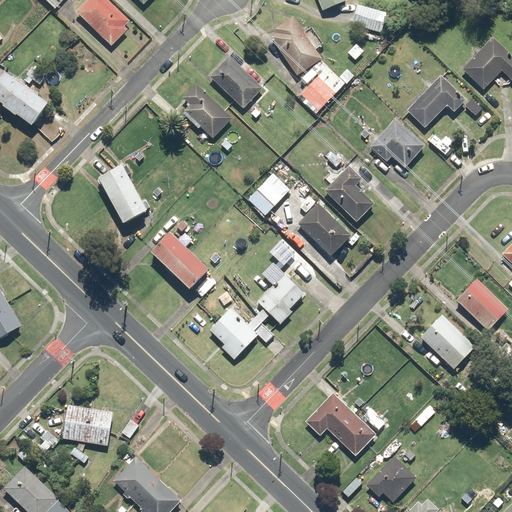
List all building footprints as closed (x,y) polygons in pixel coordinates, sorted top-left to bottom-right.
[(64,0),(44,0),(55,10),(64,0)] [(124,27),(129,22),(106,0),(89,0),(77,13),(111,47),(127,31),(124,27)] [(347,2),(346,0),(317,0),(322,12),(347,2)] [(388,15),(357,5),(351,24),(381,35),(388,15)] [(292,18),(273,31),(276,36),(273,38),(277,43),(274,45),(297,77),(322,59),(292,18)] [(324,46),(314,31),(308,35),(318,50),(324,46)] [(480,31),(471,40),(479,48),(488,39),(480,31)] [(511,57),(492,38),(462,71),(483,91),(501,72),(511,82),(511,57)] [(265,140),(277,127),(267,117),(266,118),(257,109),(267,99),(260,92),(262,90),(227,56),(208,76),(243,111),(246,108),(251,113),(249,116),(255,122),(251,126),(265,140)] [(365,71),(359,64),(346,76),(353,82),(365,71)] [(32,67),(26,75),(39,86),(46,78),(32,67)] [(344,85),(325,67),(300,94),(318,112),(344,85)] [(47,106),(3,74),(0,78),(0,104),(32,127),(47,106)] [(453,114),(465,101),(440,77),(407,112),(425,129),(446,107),(453,114)] [(221,145),(227,152),(232,147),(234,149),(242,141),(232,132),(237,127),(231,121),(232,120),(195,84),(181,99),(188,106),(183,112),(212,139),(216,136),(223,143),(221,145)] [(394,119),(369,147),(386,162),(391,157),(404,169),(425,147),(394,119)] [(178,143),(168,155),(175,162),(186,149),(178,143)] [(342,162),(333,153),(324,161),(333,170),(342,162)] [(361,179),(349,167),(324,191),(356,223),(376,203),(357,184),(361,179)] [(145,214),(121,168),(97,180),(120,226),(145,214)] [(264,217),(287,192),(272,178),(249,203),(264,217)] [(304,194),(298,200),(303,205),(300,207),(306,213),(315,204),(304,194)] [(351,236),(317,205),(297,227),(331,258),(351,236)] [(208,272),(167,234),(149,254),(190,291),(208,272)] [(511,244),(502,255),(511,264),(511,244)] [(269,316),(279,326),(291,313),(288,310),(303,294),(282,275),(257,302),(264,308),(248,325),(230,308),(208,331),(224,346),(221,349),(234,361),(257,336),(266,344),(273,336),(261,325),(269,316)] [(507,311),(475,281),(455,303),(487,333),(507,311)] [(0,338),(20,327),(0,291),(0,338)] [(440,316),(419,339),(453,371),(474,349),(440,316)] [(332,394),(304,422),(320,437),(327,430),(354,457),(375,436),(332,394)] [(113,413),(67,406),(62,441),(107,448),(113,413)] [(375,408),(363,421),(376,433),(388,421),(375,408)] [(139,426),(131,420),(122,433),(131,439),(139,426)] [(47,430),(40,438),(52,449),(60,441),(47,430)] [(404,446),(399,452),(411,462),(417,456),(404,446)] [(75,449),(71,454),(84,465),(88,459),(75,449)] [(393,504),(417,479),(393,457),(365,486),(378,498),(382,494),(393,504)] [(136,459),(113,482),(143,511),(171,511),(181,503),(136,459)] [(68,511),(58,502),(59,500),(24,468),(3,491),(25,511),(68,511)] [(427,500),(421,506),(418,503),(408,511),(437,511),(439,511),(427,500)] [(511,511),(511,503),(503,511),(511,511)]
